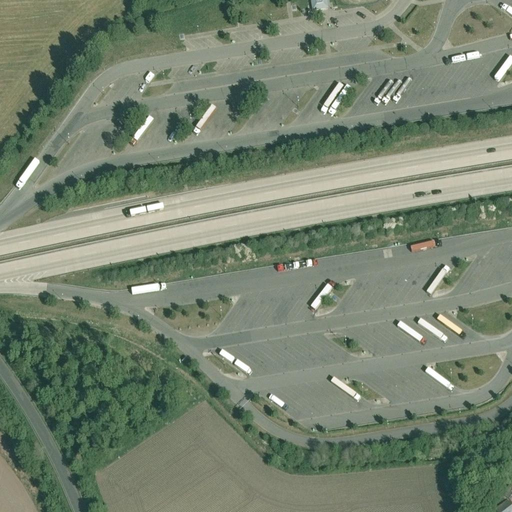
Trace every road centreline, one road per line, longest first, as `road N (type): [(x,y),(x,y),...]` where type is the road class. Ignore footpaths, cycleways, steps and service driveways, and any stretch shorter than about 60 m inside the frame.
road 1 (motorway): [(0,276),(511,180)]
road 2 (motorway): [(511,147),(0,243)]
road 3 (unclassified): [(0,369),(52,448),(78,511)]
road 4 (motorway): [(0,287),(121,302)]
